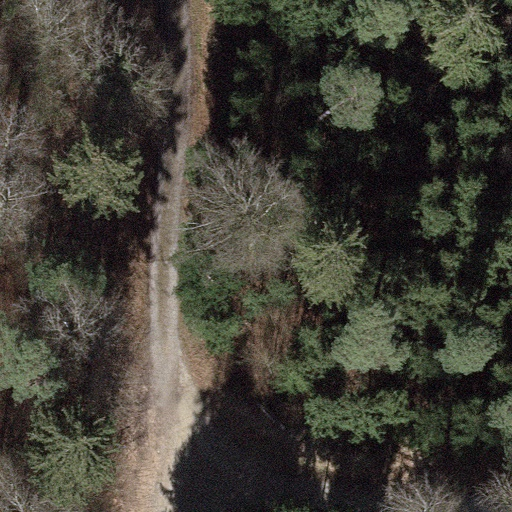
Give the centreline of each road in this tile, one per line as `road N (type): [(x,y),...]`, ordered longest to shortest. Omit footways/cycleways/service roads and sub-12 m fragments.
road 1 (track): [(179,0),(174,337),(188,481),(174,511)]
road 2 (track): [(188,481),(434,511)]
